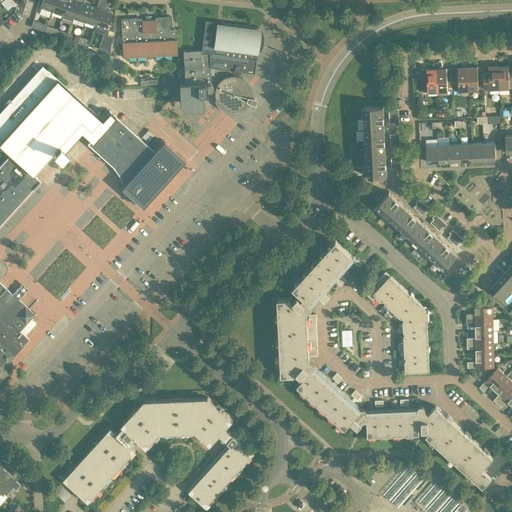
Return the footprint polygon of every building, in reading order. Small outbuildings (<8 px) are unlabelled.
[(5,0),(11,5),(12,5),(14,5),(12,10),(28,16),(33,2),(28,0),(5,0)] [(41,0),(40,7),(51,10),(54,0),(41,0)] [(54,0),(51,10),(62,14),(66,0),(54,0)] [(72,20),(73,17),(78,0),(66,0),(62,14),(61,17),(72,20)] [(78,0),(73,17),(83,21),(89,5),(82,2),(82,0),(78,0)] [(89,5),(83,21),(94,24),(102,2),(102,0),(97,0),(95,7),(89,5)] [(102,0),(102,2),(94,24),(92,31),(93,31),(93,30),(103,33),(105,28),(106,28),(111,12),(105,10),(105,9),(104,7),(106,6),(108,0),(102,0)] [(43,22),(47,24),(49,17),(34,13),(32,18),(43,21),(43,22)] [(141,20),(141,18),(120,19),(122,57),(176,54),(175,29),(166,30),(166,26),(171,26),(170,16),(154,17),(154,19),(151,19),(151,15),(144,15),(144,20),(141,20)] [(44,31),(46,25),(32,20),(30,27),(44,31)] [(204,20),(201,49),(200,53),(209,52),(209,67),(232,70),(232,71),(232,70),(231,71),(234,72),(235,72),(237,72),(240,72),(239,72),(239,71),(242,71),(254,73),(256,59),(254,59),(254,54),(255,54),(256,51),(257,51),(257,49),(259,50),(260,48),(261,47),(261,46),(262,44),(262,43),(262,41),(262,39),(262,37),(262,35),(262,34),(262,33),(262,32),(259,32),(259,30),(258,30),(259,27),(220,22),(220,24),(216,24),(216,21),(204,20)] [(202,93),(211,93),(210,91),(209,67),(209,52),(200,53),(201,49),(200,49),(182,50),(183,66),(177,67),(178,83),(178,85),(179,101),(179,109),(203,108),(202,101),(202,93)] [(498,65),(499,88),(511,87),(511,68),(508,68),(508,64),(498,65)] [(488,73),(483,73),(484,89),(490,88),(490,93),(499,92),(499,88),(498,65),(488,65),(488,73)] [(0,217),(36,177),(31,173),(74,126),(118,165),(118,166),(118,169),(119,173),(120,176),(121,179),(123,183),(124,186),(125,188),(127,190),(130,193),(129,194),(135,198),(136,197),(142,202),(146,204),(174,173),(173,172),(185,159),(182,157),(179,155),(177,153),(174,152),(171,151),(172,148),(163,140),(153,151),(139,139),(136,135),(109,111),(101,119),(42,66),(0,111),(0,145),(10,154),(0,164),(0,370),(28,339),(24,335),(35,323),(30,318),(34,314),(18,299),(22,294),(20,291),(17,288),(12,294),(0,282),(0,275),(1,276),(2,275),(4,274),(5,273),(6,271),(6,269),(6,267),(5,265),(4,263),(0,259),(0,217)] [(468,90),(467,66),(457,67),(458,74),(452,75),(453,90),(454,90),(454,99),(462,99),(462,90),(468,90)] [(467,66),(468,90),(484,89),(483,73),(477,74),(477,66),(467,66)] [(447,94),(447,90),(453,90),(452,75),(446,75),(446,67),(436,68),(437,91),(437,94),(447,94)] [(421,92),(437,91),(436,68),(426,68),(427,76),(421,76),(421,92)] [(244,80),(241,78),(239,77),(237,76),(235,75),(232,75),(230,75),(228,75),(225,76),(223,77),(221,78),(219,80),(218,82),(216,83),(215,86),(214,88),(214,90),(214,91),(214,93),(214,95),(214,97),(215,99),(216,102),(218,104),(220,106),(222,108),(224,109),(226,110),(228,111),(231,111),(233,111),(236,111),(238,110),(241,109),(243,107),(245,106),(246,104),(248,102),(251,103),(252,100),(253,97),(250,97),(250,93),(250,90),(249,87),(248,84),(246,82),(244,80)] [(364,129),(384,128),(383,108),(383,105),(362,106),(364,129)] [(395,124),(399,124),(398,109),(394,109),(394,111),(389,111),(389,123),(395,122),(395,124)] [(364,129),(365,152),(385,151),(384,128),(364,129)] [(148,129),(143,135),(148,140),(154,134),(148,129)] [(396,147),(400,147),(399,131),(395,131),(395,134),(390,134),(390,145),(395,145),(396,147)] [(495,141),(483,142),(484,159),(495,158),(495,141)] [(461,143),(461,160),(473,159),(472,142),(461,143)] [(472,142),(473,159),(484,159),(483,142),(472,142)] [(449,144),(449,160),(461,160),(461,143),(449,144)] [(427,161),(438,161),(438,144),(426,145),(427,161)] [(438,144),(438,161),(449,160),(449,144),(438,144)] [(385,151),(365,152),(366,175),(386,174),(385,151)] [(397,170),(401,169),(400,154),(396,154),(396,156),(391,156),(391,168),(397,168),(397,170)] [(410,197),(413,193),(402,183),(398,186),(400,188),(397,191),(405,199),(409,195),(410,197)] [(392,222),(406,207),(388,191),(375,206),(392,222)] [(427,212),(430,209),(418,198),(415,202),(417,203),(414,207),(422,214),(426,211),(427,212)] [(423,222),(406,207),(392,222),(409,237),(423,222)] [(444,227),(447,224),(435,213),(432,217),(434,218),(431,222),(439,230),(443,226),(444,227)] [(439,238),(423,222),(409,237),(426,253),(439,238)] [(351,229),(342,239),(356,252),(365,242),(351,229)] [(461,243),(464,239),(452,229),(449,232),(451,234),(447,237),(456,245),(459,241),(461,243)] [(439,238),(426,253),(432,258),(443,268),(457,253),(439,238)] [(292,287),(299,293),(292,300),(290,300),(290,297),(277,297),(281,374),(294,373),(293,370),(295,370),(302,377),(296,383),(305,392),(344,427),(350,420),(357,427),(359,424),(363,420),(364,420),(364,419),(366,419),(367,427),(367,435),(419,432),(418,429),(428,429),(429,430),(425,435),(482,486),(510,455),(501,447),(492,456),(435,405),(428,413),(425,410),(424,407),(422,405),(419,405),(417,407),(417,410),(366,412),(366,409),(364,407),(361,408),(359,409),(312,367),(314,365),(314,362),(311,360),(309,360),(309,355),(317,355),(316,313),(307,314),(306,309),(309,309),(311,307),(311,304),(309,302),(352,255),(335,239),(292,287)] [(429,370),(428,350),(429,350),(429,346),(428,346),(426,319),(428,319),(428,311),(424,311),(423,307),(424,306),(413,296),(414,295),(411,292),(410,293),(385,271),(365,293),(372,299),(376,295),(390,307),(386,312),(391,316),(395,312),(402,319),(403,327),(397,327),(397,331),(403,331),(404,342),(398,342),(398,349),(404,349),(404,359),(399,360),(399,364),(405,363),(405,371),(429,370)] [(497,280),(509,291),(511,287),(511,277),(505,271),(497,280)] [(502,299),(509,291),(497,280),(489,288),(502,299)] [(466,313),(466,318),(493,318),(492,305),(475,306),(475,313),(466,313)] [(475,330),(493,330),(493,318),(466,318),(466,324),(475,323),(475,330)] [(352,328),(342,329),(342,345),(352,344),(352,328)] [(467,342),(493,342),(493,330),(475,330),(475,337),(467,337),(467,342)] [(475,354),(493,354),(493,342),(467,342),(467,348),(475,348),(475,354)] [(493,366),(493,354),(475,354),(476,361),(467,361),(467,367),(493,366)] [(489,384),(494,388),(506,375),(497,367),(479,386),(483,390),(489,384)] [(497,403),(511,386),(511,380),(506,375),(494,388),(499,393),(493,399),(497,403)] [(511,405),(511,404),(511,386),(497,403),(501,406),(507,400),(511,405)] [(195,496),(205,506),(254,452),(226,427),(232,419),(207,397),(144,399),(121,424),(123,426),(119,429),(116,433),(110,427),(63,479),(72,487),(75,490),(81,496),(88,502),(135,450),(133,447),(135,444),(139,440),(146,447),(159,433),(195,431),(210,444),(217,437),(221,440),(224,443),(227,443),(228,441),(231,444),(188,491),(195,496)] [(17,473),(6,463),(0,469),(0,489),(5,494),(12,486),(15,489),(19,484),(13,478),(17,473)] [(408,465),(382,493),(396,505),(422,478),(408,465)] [(31,483),(25,478),(21,483),(27,488),(31,483)] [(65,501),(72,494),(59,482),(53,490),(65,501)]
